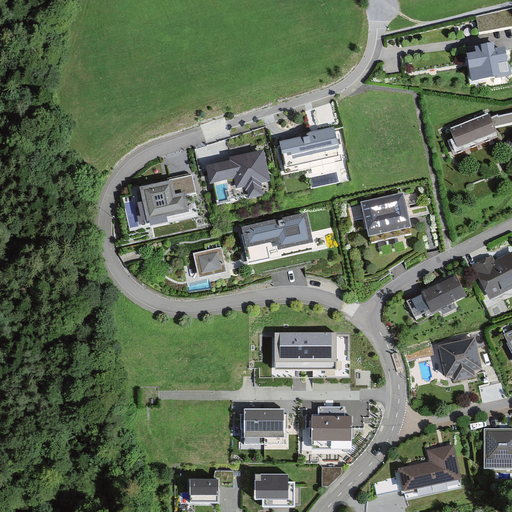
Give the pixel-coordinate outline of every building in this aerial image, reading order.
[(511,8),(476,18),(480,32),(511,26),(511,8)] [(463,57),(467,83),(506,77),(502,51),(491,53),(490,48),(472,51),(473,56),(463,57)] [(495,134),(487,115),(449,131),(457,150),(495,134)] [(334,132),(281,144),(287,172),(341,160),(334,132)] [(232,161),(208,166),(212,181),(235,176),(237,186),(247,184),(250,196),(261,193),(259,182),(268,180),(262,151),(231,158),(232,161)] [(188,211),(184,193),(194,191),(192,177),(141,187),(148,219),(188,211)] [(363,203),(372,242),(411,233),(402,194),(363,203)] [(309,237),(304,214),(243,229),(250,257),(270,252),(269,247),(309,237)] [(220,248),(195,254),(200,275),(225,270),(220,248)] [(491,295),(511,284),(511,253),(495,263),(492,257),(476,266),(491,295)] [(463,297),(453,277),(423,292),(433,312),(463,297)] [(511,331),(502,337),(511,357),(511,331)] [(337,333),(274,333),(274,370),(337,370),(337,333)] [(473,338),(438,346),(445,376),(454,374),(455,378),(475,374),(474,369),(479,368),(473,338)] [(319,415),(312,415),(312,449),(352,449),(352,416),(345,416),(345,407),(319,406),(319,415)] [(264,438),(264,409),(244,409),(245,438),(264,438)] [(284,438),(284,409),(264,409),(264,438),(284,438)] [(511,429),(484,430),(484,470),(511,470),(511,429)] [(431,462),(436,484),(458,479),(451,446),(429,451),(431,462)] [(405,490),(436,484),(431,462),(401,469),(405,490)] [(187,504),(217,503),(216,485),(230,484),(230,469),(215,469),(215,475),(186,475),(187,504)] [(288,471),(251,471),(252,499),(260,498),(260,506),(294,505),(294,478),(288,478),(288,471)]
